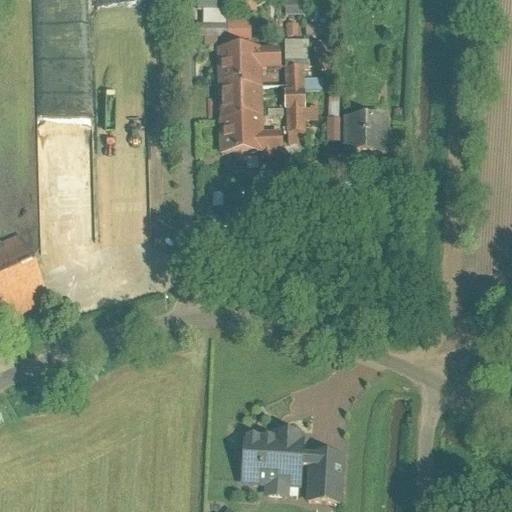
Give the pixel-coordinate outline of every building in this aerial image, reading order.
[(206,13),(206,26),(229,27),(229,14),(206,13)] [(254,51),(252,22),(229,23),(231,45),(239,45),(239,52),(254,51)] [(320,46),(319,71),(330,71),(331,46),(320,46)] [(281,54),(221,53),(219,155),(281,156),(281,138),(262,137),(264,73),(281,73),(281,54)] [(341,118),(340,156),(384,157),(385,119),(341,118)] [(330,145),(341,145),(341,121),(330,121),(330,145)] [(26,234),(3,243),(0,235),(0,310),(49,290),(26,234)] [(284,444),(249,443),(246,488),(273,489),(272,500),(296,501),(297,490),(315,491),(317,458),(317,446),(311,445),(312,437),(284,436),(284,444)] [(315,505),(347,507),(349,460),(317,458),(315,491),(315,505)]
